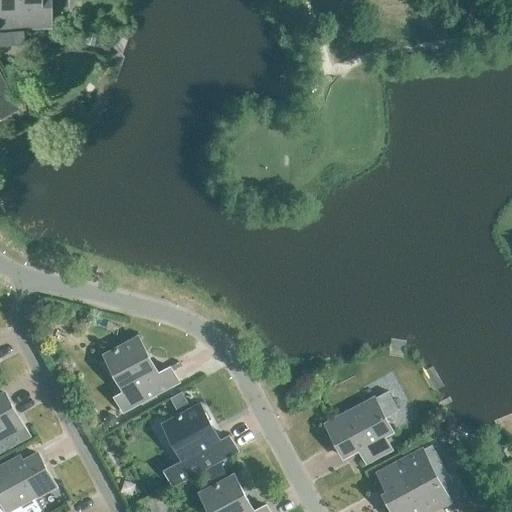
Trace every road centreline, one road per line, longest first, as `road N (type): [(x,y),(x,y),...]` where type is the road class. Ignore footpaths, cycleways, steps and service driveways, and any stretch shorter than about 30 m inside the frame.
road 1 (unclassified): [(311,511),(239,374),(211,341),(160,316),(26,282)]
road 2 (unclassified): [(115,511),(27,352),(18,316),(26,282)]
